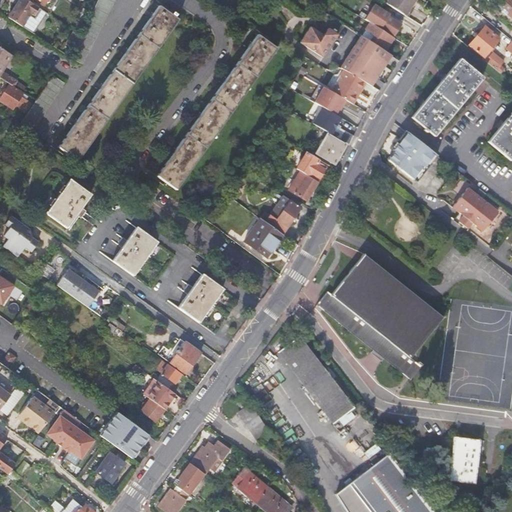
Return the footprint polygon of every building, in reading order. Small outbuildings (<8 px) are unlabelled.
[(18,0),(7,18),(20,25),(29,12),(31,14),(36,6),(26,0),(18,0)] [(100,27),(113,0),(96,0),(82,33),(69,57),(82,63),(100,27)] [(386,0),(384,3),(404,14),(413,0),(386,0)] [(511,0),(499,0),(498,1),(501,5),(498,8),(501,11),(503,9),(508,14),(509,14),(511,17),(511,0)] [(58,147),(76,159),(176,18),(174,16),(175,14),(172,12),(171,14),(158,5),(58,147)] [(379,28),(383,30),(384,29),(394,35),(401,24),(391,17),(392,16),(376,5),(366,20),(379,28)] [(483,26),(467,45),(483,58),(498,38),(491,33),(493,31),(490,28),(488,30),(483,26)] [(309,44),(316,31),(310,27),(302,40),(309,44)] [(309,44),(307,47),(323,57),(338,35),(335,33),(336,31),(333,29),(332,31),(328,28),(323,36),(316,31),(309,44)] [(385,49),(393,37),(383,30),(379,28),(371,41),(385,49)] [(156,175),(175,188),(275,46),(257,34),(156,175)] [(340,68),(343,69),(365,82),(370,86),(376,77),(390,55),(361,36),(346,60),(340,68)] [(0,48),(0,77),(9,84),(13,86),(16,82),(17,81),(1,71),(11,55),(0,48)] [(496,53),(489,63),(499,71),(507,61),(496,53)] [(481,77),(459,58),(411,116),(434,135),(481,77)] [(328,89),(330,91),(334,85),(338,84),(340,79),(339,76),(343,69),(340,68),(337,74),(333,75),(331,79),(331,84),(328,89)] [(330,91),(352,104),(365,82),(343,69),(339,76),(340,79),(338,84),(334,85),(330,91)] [(34,103),(18,126),(30,134),(43,114),(64,82),(53,75),(35,100),(34,103)] [(9,84),(0,97),(0,101),(12,109),(15,105),(19,108),(24,100),(20,97),(23,92),(22,92),(13,86),(9,84)] [(343,111),(309,91),(304,100),(322,110),(320,113),(325,115),(326,112),(338,119),(343,111)] [(511,114),(488,143),(510,161),(511,158),(511,114)] [(349,144),(354,135),(341,128),(336,137),(349,144)] [(408,133),(405,131),(395,143),(397,145),(401,140),(408,133)] [(395,152),(394,152),(420,172),(434,154),(408,133),(401,140),(397,145),(393,151),(395,152)] [(330,137),(319,155),(334,163),(344,145),(330,137)] [(276,155),(268,150),(266,154),(274,159),(276,155)] [(296,167),(300,170),(317,181),(328,164),(307,150),(296,167)] [(394,152),(388,161),(413,180),(420,172),(394,152)] [(422,174),(437,155),(434,154),(420,172),(422,174)] [(305,199),(317,181),(300,170),(288,188),(305,199)] [(415,182),(422,174),(420,172),(413,180),(415,182)] [(51,206),(46,213),(67,227),(72,220),(76,214),(80,217),(83,212),(85,210),(81,207),(86,201),(90,194),(70,179),(65,186),(51,206)] [(467,188),(456,201),(472,214),(482,200),(467,188)] [(266,222),(282,233),(285,227),(299,207),(288,200),(283,209),(276,204),(269,215),(264,212),(260,218),(266,222)] [(472,214),(487,225),(497,212),(482,200),(472,214)] [(472,214),(456,201),(452,207),(459,213),(463,216),(459,222),(463,225),(472,214)] [(192,209),(187,216),(195,222),(200,215),(192,209)] [(463,216),(459,213),(454,218),(459,222),(463,216)] [(482,231),(487,225),(472,214),(463,225),(467,228),(471,223),(482,231)] [(8,238),(2,246),(17,256),(24,246),(31,251),(37,242),(31,237),(30,230),(10,216),(4,224),(9,227),(3,235),(8,238)] [(266,222),(260,217),(244,240),(266,256),(282,234),(282,233),(266,222)] [(122,247),(113,260),(133,275),(153,247),(157,242),(136,227),(127,240),(123,237),(122,239),(118,244),(122,247)] [(328,287),(317,301),(410,376),(420,364),(408,355),(441,313),(363,251),(332,290),(328,287)] [(63,275),(56,284),(72,295),(83,280),(66,268),(61,274),(63,275)] [(0,301),(5,304),(16,282),(0,274),(0,301)] [(188,294),(178,307),(199,322),(204,315),(223,289),(202,274),(193,287),(189,284),(187,286),(184,291),(188,294)] [(83,280),(72,295),(88,306),(94,297),(96,299),(100,292),(83,280)] [(125,333),(117,327),(113,332),(121,338),(125,333)] [(299,337),(290,344),(337,411),(349,402),(299,337)] [(185,341),(170,362),(184,372),(187,368),(188,368),(200,352),(185,341)] [(337,411),(290,344),(277,354),(326,419),(337,411)] [(162,372),(157,379),(159,381),(170,389),(182,373),(163,360),(158,368),(162,372)] [(143,369),(137,365),(133,370),(139,375),(143,369)] [(157,379),(154,377),(142,393),(148,396),(150,398),(165,409),(176,393),(170,389),(159,381),(157,379)] [(0,409),(11,395),(10,394),(0,386),(0,409)] [(248,401),(244,393),(235,399),(240,406),(248,401)] [(55,412),(34,396),(20,414),(26,418),(24,420),(39,432),(52,416),(53,415),(55,412)] [(156,421),(165,409),(150,398),(141,410),(156,421)] [(237,411),(256,440),(256,441),(257,441),(269,433),(250,403),(238,410),(237,411)] [(149,435),(117,411),(115,413),(111,419),(106,426),(101,432),(100,435),(132,458),(134,456),(138,450),(143,443),(148,437),(149,435)] [(63,446),(77,427),(60,415),(47,433),(54,438),(57,440),(56,442),(63,446)] [(94,439),(77,427),(63,446),(69,451),(70,450),(74,452),(81,457),(94,439)] [(0,434),(0,469),(7,474),(15,465),(6,458),(0,453),(0,447),(6,439),(0,434)] [(454,437),(448,480),(474,484),(480,441),(454,437)] [(189,463),(203,474),(216,456),(221,460),(229,448),(217,440),(213,447),(207,443),(204,448),(201,446),(189,463)] [(109,452),(95,471),(111,483),(125,463),(109,452)] [(433,511),(388,454),(375,464),(410,511),(433,511)] [(187,495),(203,474),(189,463),(177,479),(179,481),(185,484),(180,490),(187,495)] [(410,511),(375,464),(348,485),(368,511),(410,511)] [(255,502),(267,487),(243,468),(231,482),(255,502)] [(7,475),(17,483),(22,477),(12,469),(7,475)] [(180,490),(175,486),(172,491),(169,489),(157,506),(165,511),(174,511),(187,495),(180,490)] [(286,511),(291,507),(267,487),(255,502),(266,511),(286,511)] [(72,498),(61,511),(94,511),(86,505),(84,508),(72,498)]
